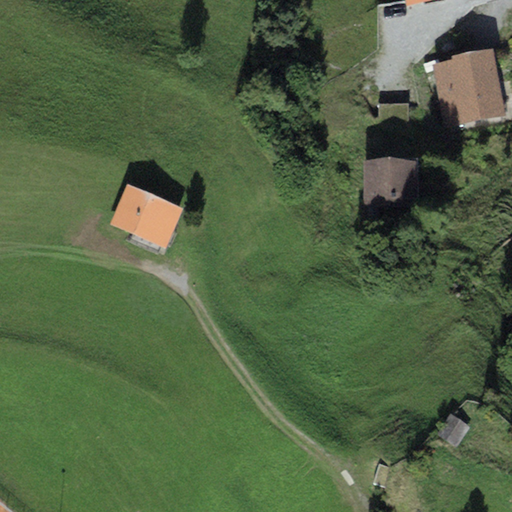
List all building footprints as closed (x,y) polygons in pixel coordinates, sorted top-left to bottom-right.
[(452,59),(431,63),(444,127),(505,115),(491,48),(451,56),(452,59)] [(389,156),(364,162),(364,207),(414,207),(414,162),(389,156)] [(182,209),(126,185),(109,224),(165,248),(182,209)] [(469,427),(450,414),(436,435),(456,448),(469,427)] [(266,511),(275,506),(245,466),(219,485),(238,511),(266,511)]
